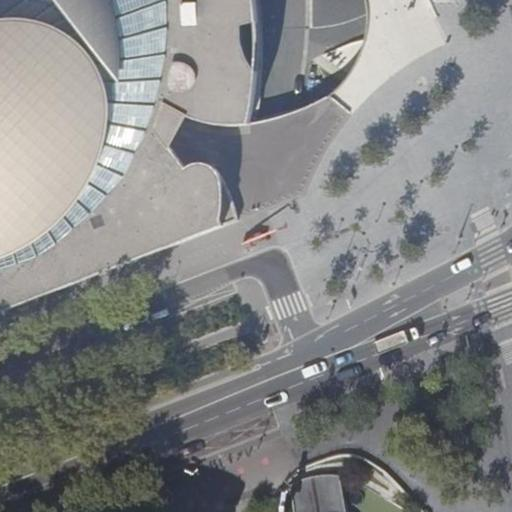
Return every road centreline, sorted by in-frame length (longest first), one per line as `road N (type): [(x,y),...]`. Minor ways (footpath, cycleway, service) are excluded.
road 1 (primary): [(0,487),(315,362)]
road 2 (primary): [(511,243),(366,322),(315,362)]
road 3 (primary): [(315,362),(374,357),(511,303)]
